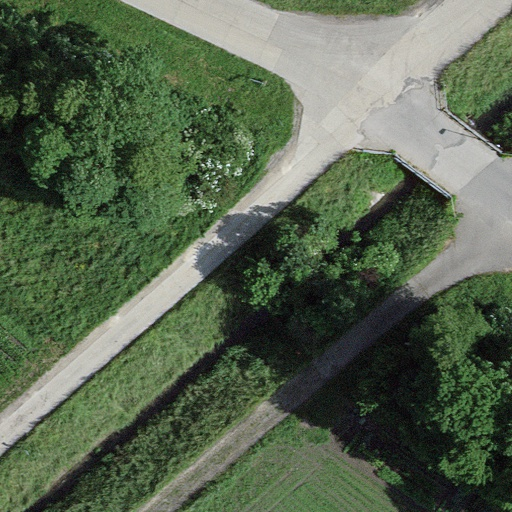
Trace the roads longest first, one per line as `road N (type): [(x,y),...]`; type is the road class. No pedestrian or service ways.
road 1 (track): [(481,0),(0,439)]
road 2 (track): [(511,218),(157,511)]
road 3 (residential): [(511,201),(373,93),(190,0)]
